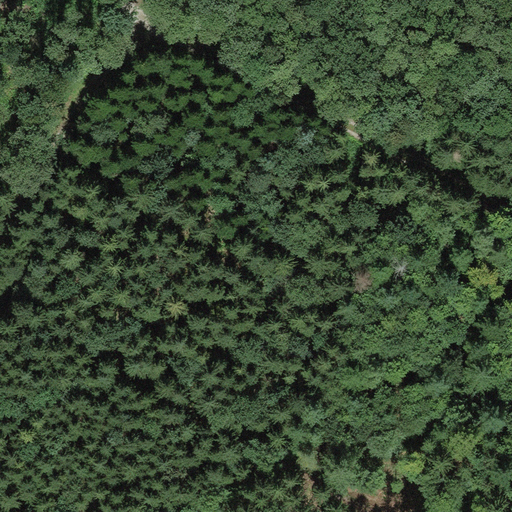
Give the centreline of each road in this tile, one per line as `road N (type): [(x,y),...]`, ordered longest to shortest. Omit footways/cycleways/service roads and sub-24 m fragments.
road 1 (track): [(100,0),(511,213)]
road 2 (track): [(0,249),(142,0)]
